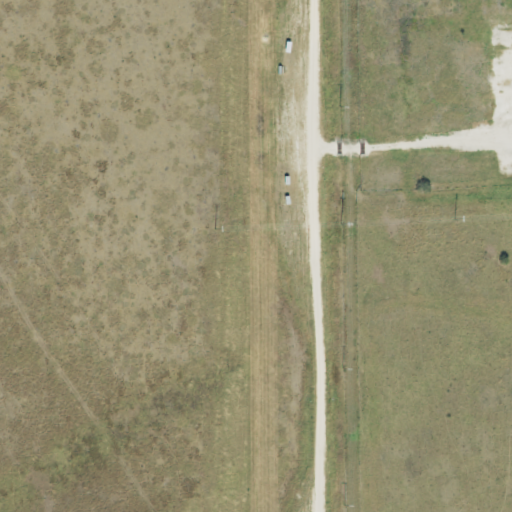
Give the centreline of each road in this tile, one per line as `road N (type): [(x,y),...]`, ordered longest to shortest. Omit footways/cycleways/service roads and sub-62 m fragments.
road 1 (residential): [(307,0),(310,511)]
road 2 (residential): [(307,153),(511,139)]
